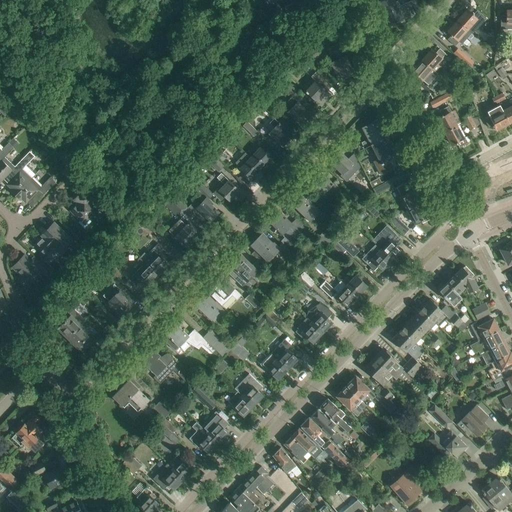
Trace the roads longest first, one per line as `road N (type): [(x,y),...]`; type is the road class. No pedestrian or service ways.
road 1 (residential): [(65,405),(363,99),(389,82)]
road 2 (residential): [(450,248),(433,241),(175,511)]
road 3 (residential): [(196,511),(450,248)]
